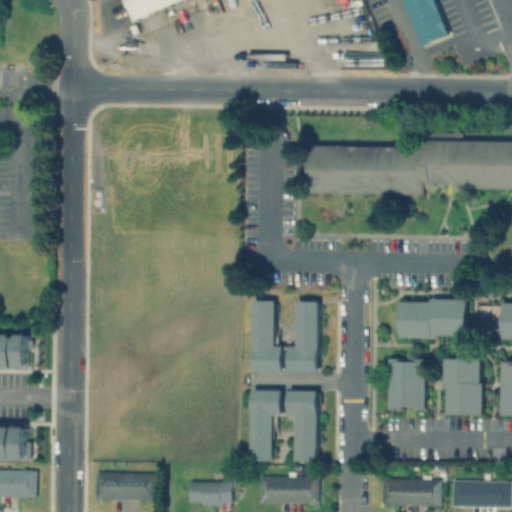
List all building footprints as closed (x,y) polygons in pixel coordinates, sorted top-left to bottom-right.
[(128,0),(185,0),(133,23),(126,8),(131,6),(128,0)] [(402,0),(421,47),(449,35),(434,0),(402,0)] [(511,139),(511,187),(455,187),(426,186),(426,192),(307,190),(308,144),(425,146),(425,138),(450,139),(459,139),(471,139),(511,139)] [(401,300),(431,300),(431,297),(469,297),(468,334),(432,333),(432,337),(401,337),(401,300)] [(283,344),(275,344),(276,299),(253,298),(252,369),(283,370),(283,344)] [(289,370),(319,371),(321,299),(298,299),(297,344),(289,344),(289,370)] [(0,366),(0,328),(9,329),(9,331),(14,331),(14,329),(28,329),(27,359),(15,359),(15,367),(0,366)] [(447,415),(449,357),(482,358),(481,416),(447,415)] [(391,358),(426,359),(425,408),(390,407),(391,358)] [(503,360),(511,360),(511,413),(502,413),(503,360)] [(283,415),(275,414),(274,460),(252,460),(253,388),(283,389),(283,415)] [(289,389),(320,389),(319,461),(296,460),(297,415),(289,415),(289,389)] [(0,423),(24,424),(24,456),(0,455),(0,423)] [(0,468),(36,469),(36,497),(0,496),(0,468)] [(96,472),(155,473),(155,500),(96,499),(96,472)] [(259,475),(318,476),(318,503),(259,502),(259,475)] [(382,476),(440,477),(440,505),(381,504),(382,476)] [(451,479),(511,480),(511,507),(451,506),(451,479)] [(188,482),(232,483),(231,503),(187,502),(188,482)]
